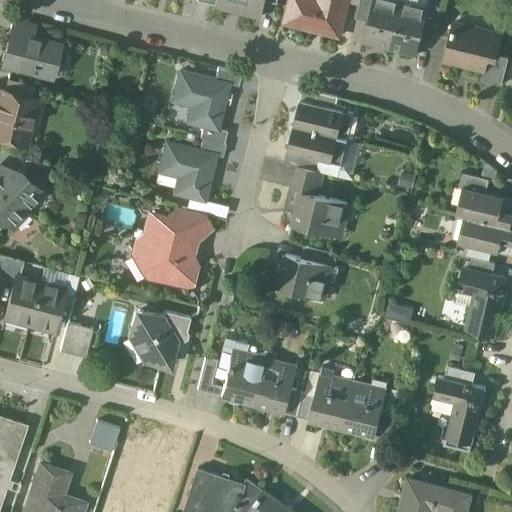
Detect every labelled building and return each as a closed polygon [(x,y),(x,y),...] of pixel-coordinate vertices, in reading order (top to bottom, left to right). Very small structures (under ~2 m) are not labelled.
[(215,0),(215,3),(243,10),(243,12),(262,16),(265,0),(215,0)] [(290,0),(285,22),(340,36),(348,2),(348,0),(290,0)] [(360,0),(359,5),(356,18),(368,21),(373,0),(360,0)] [(401,5),(380,0),(373,0),(368,21),(363,42),(390,49),(401,5)] [(441,7),(428,4),(426,12),(428,12),(422,36),(434,38),(441,7)] [(426,12),(401,5),(390,49),(417,56),(422,36),(428,12),(426,12)] [(36,24),(13,18),(10,30),(12,31),(12,30),(33,36),(36,24)] [(502,36),(453,23),(444,60),(484,70),(485,70),(489,55),(496,57),(497,55),(502,36)] [(33,36),(12,30),(12,31),(3,65),(33,73),(35,67),(53,72),(60,42),(33,36)] [(497,55),(496,57),(489,55),(485,70),(484,70),(481,80),(502,85),(509,58),(497,55)] [(241,73),(217,67),(214,79),(229,83),(229,84),(238,86),(241,73)] [(214,79),(179,70),(172,100),(191,105),(187,122),(203,126),(217,129),(229,84),(229,83),(214,79)] [(35,86),(8,79),(5,91),(32,97),(35,86)] [(5,91),(0,89),(0,136),(20,142),(25,125),(30,127),(37,99),(32,97),(5,91)] [(315,92),(302,89),(299,101),(312,104),(315,92)] [(338,98),(315,92),(312,104),(335,109),(338,98)] [(312,104),(299,101),(293,126),(348,139),(354,114),(312,104)] [(226,131),(217,129),(203,126),(200,137),(202,138),(223,143),(226,131)] [(348,139),(293,126),(287,151),(320,159),(342,165),(348,139)] [(223,143),(202,138),(199,150),(215,154),(215,155),(223,157),(226,144),(223,143)] [(199,150),(166,141),(158,171),(178,176),(173,193),(203,200),(215,155),(215,154),(199,150)] [(320,159),(287,151),(284,162),(299,166),(318,171),(320,159)] [(51,165),(26,159),(22,172),(22,171),(37,186),(49,174),(51,165)] [(21,171),(0,166),(0,193),(0,194),(10,196),(24,209),(38,194),(37,192),(40,189),(37,186),(22,171),(21,171)] [(318,171),(299,166),(293,189),(302,191),(318,195),(323,172),(318,171)] [(489,179),(463,173),(459,187),(463,188),(463,187),(486,193),(489,179)] [(511,199),(486,193),(463,187),(463,188),(456,214),(464,216),(510,228),(511,221),(511,199)] [(318,195),(302,191),(293,225),(333,235),(336,222),(343,224),(348,203),(318,195)] [(0,194),(0,193),(0,221),(2,222),(14,224),(26,212),(24,209),(10,196),(0,194)] [(188,208),(180,207),(175,209),(173,217),(193,240),(212,228),(203,212),(188,208)] [(173,217),(156,213),(155,217),(147,215),(141,239),(137,238),(134,253),(141,264),(150,267),(148,277),(191,287),(197,264),(193,257),(194,253),(190,252),(188,250),(190,242),(193,240),(173,217)] [(511,228),(510,228),(464,216),(457,241),(492,250),(511,255),(511,252),(511,228)] [(492,250),(468,244),(465,256),(472,258),(489,261),(492,250)] [(332,253),(304,246),(302,257),(329,264),(332,253)] [(302,257),(286,253),(278,287),(324,299),(333,265),(329,264),(302,257)] [(23,261),(8,257),(3,277),(15,281),(17,276),(19,276),(23,261)] [(489,261),(472,258),(470,269),(493,275),(496,263),(489,261)] [(470,269),(463,267),(458,287),(476,292),(468,325),(494,332),(507,278),(493,275),(470,269)] [(79,276),(65,272),(61,288),(63,288),(62,293),(74,296),(79,276)] [(19,276),(17,276),(15,281),(6,317),(29,323),(39,282),(19,276)] [(61,288),(39,282),(29,323),(53,330),(62,293),(63,288),(61,288)] [(234,290),(223,288),(220,303),(230,306),(234,290)] [(387,314),(412,320),(415,307),(390,301),(387,314)] [(160,315),(140,310),(135,313),(129,336),(143,360),(166,365),(170,362),(177,341),(185,336),(186,332),(190,318),(166,312),(160,315)] [(4,318),(2,329),(18,332),(20,322),(4,318)] [(92,328),(67,321),(60,350),(85,357),(92,328)] [(249,339),(225,333),(221,350),(231,352),(231,353),(243,356),(245,352),(246,352),(249,339)] [(246,352),(245,352),(243,356),(231,353),(220,395),(253,403),(265,357),(246,352)] [(217,359),(205,356),(197,389),(208,392),(217,359)] [(298,365),(265,357),(253,403),(286,412),(292,389),(298,365)] [(475,372),(448,366),(445,377),(472,384),(475,372)] [(354,380),(321,372),(315,395),(309,419),(342,427),(354,380)] [(445,377),(439,376),(433,397),(454,402),(444,443),(470,450),(486,387),(472,384),(445,377)] [(387,389),(354,380),(342,427),(375,435),(381,412),(387,389)] [(304,392),(292,389),(286,412),(298,415),(303,393),(304,392)] [(315,395),(303,393),(298,415),(298,416),(309,419),(315,395)] [(393,415),(381,412),(375,435),(387,438),(393,415)] [(28,424),(1,415),(1,416),(0,418),(0,508),(5,494),(0,492),(0,486),(6,469),(12,471),(28,424)] [(88,441),(111,447),(118,423),(95,416),(88,441)] [(70,472),(40,462),(23,511),(81,511),(85,501),(62,493),(70,472)] [(245,483),(198,467),(183,511),(205,511),(207,509),(217,511),(232,511),(241,498),(246,483),(245,483)] [(248,477),(246,479),(245,483),(246,483),(241,498),(232,511),(246,511),(263,490),(248,477)] [(465,511),(470,494),(408,477),(398,511),(465,511)] [(21,483),(9,480),(7,487),(18,490),(21,483)] [(293,511),(263,490),(246,511),(293,511)]
